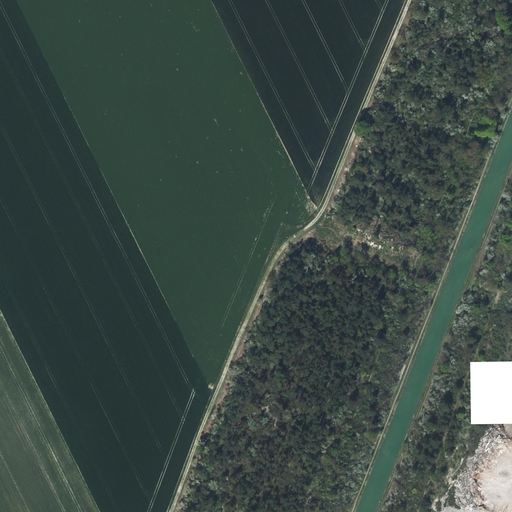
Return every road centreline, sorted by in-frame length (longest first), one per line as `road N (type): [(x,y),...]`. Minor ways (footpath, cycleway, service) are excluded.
road 1 (track): [(168,511),(266,271),(322,205),(406,0)]
road 2 (track): [(511,89),(348,511)]
